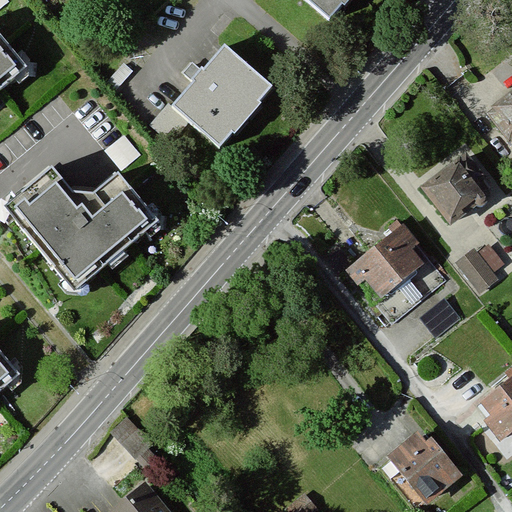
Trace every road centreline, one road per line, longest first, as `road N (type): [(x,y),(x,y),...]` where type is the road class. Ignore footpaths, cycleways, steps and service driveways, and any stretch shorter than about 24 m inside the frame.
road 1 (secondary): [(456,0),(89,417),(0,502)]
road 2 (unknown): [(226,0),(138,91)]
